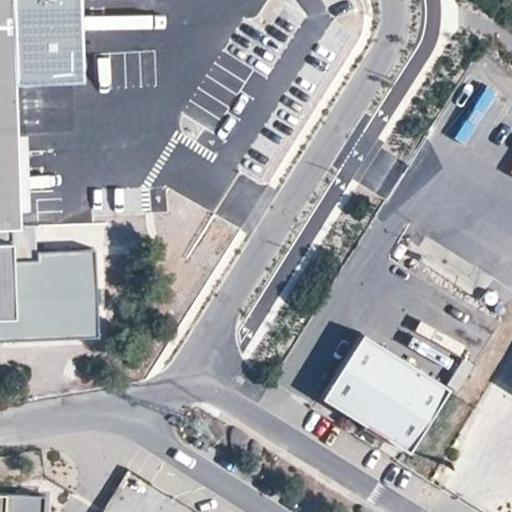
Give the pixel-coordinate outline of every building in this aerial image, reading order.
[(0,0),(0,233),(27,233),(21,85),(17,0),(0,0)] [(17,0),(21,85),(83,83),(80,0),(17,0)] [(511,144),(502,165),(511,169),(511,144)] [(13,244),(0,244),(0,341),(95,337),(92,251),(39,253),(39,260),(13,261),(13,244)] [(360,331),(321,394),(408,449),(447,386),(360,331)] [(448,386),(460,393),(474,366),(461,360),(448,386)] [(0,511),(44,511),(45,503),(0,499),(0,511)]
